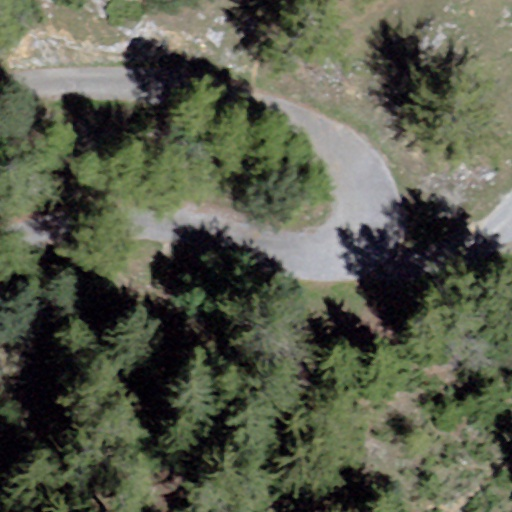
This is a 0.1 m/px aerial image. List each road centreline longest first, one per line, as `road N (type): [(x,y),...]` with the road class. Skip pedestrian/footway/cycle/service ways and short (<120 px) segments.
road 1 (track): [(426,249),(292,130),(149,75),(0,95)]
road 2 (track): [(0,246),(50,227),(151,230),(296,274),(426,249)]
